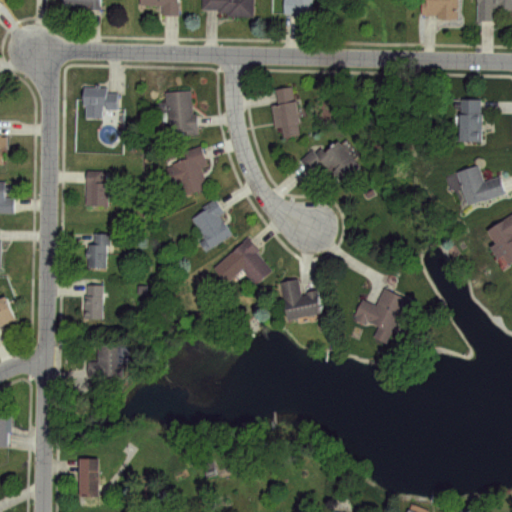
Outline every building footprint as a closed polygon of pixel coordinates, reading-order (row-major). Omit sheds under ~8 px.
[(61,0),(61,9),(99,9),(98,0),(61,0)] [(141,0),(178,0),(178,14),(160,13),(160,3),(141,3),(141,0)] [(205,0),(253,0),(253,15),(226,15),(226,12),(218,12),(218,7),(205,7),(205,0)] [(312,0),(312,17),(295,17),(295,12),(282,12),(282,0),(312,0)] [(426,0),(459,0),(459,17),(440,17),(438,10),(427,10),(426,0)] [(475,0),(511,0),(511,8),(495,8),(494,19),(478,18),(478,6),(475,6),(475,0)] [(275,88),(293,84),(300,122),(298,123),(300,134),(282,138),(280,127),(276,128),(271,105),(278,103),(275,88)] [(84,86),(106,86),(106,89),(118,89),(118,110),(104,109),(104,117),(86,117),(86,105),(84,105),(84,86)] [(164,92),(190,90),(191,114),(197,113),(198,131),(160,134),(158,106),(165,105),(164,92)] [(461,98),(479,98),(481,141),(459,140),(461,98)] [(337,140),(360,164),(345,179),(321,154),(337,140)] [(184,150),(200,144),(207,164),(200,166),(207,186),(183,195),(171,161),(186,156),(184,150)] [(455,170),(478,162),(484,181),(499,176),(504,191),(466,204),(455,170)] [(86,172),(102,172),(102,180),(109,180),(108,205),(85,204),(86,172)] [(0,180),(5,180),(4,183),(10,183),(11,191),(4,192),(5,197),(13,197),(13,211),(0,211),(0,180)] [(205,204),(216,197),(225,212),(220,216),(232,234),(206,251),(199,241),(204,238),(191,217),(207,207),(205,204)] [(485,228),(511,212),(511,259),(508,262),(502,253),(497,257),(489,245),(494,242),(485,228)] [(96,233),(110,233),(110,244),(106,244),(106,266),(87,266),(87,242),(96,242),(96,233)] [(248,236),(259,249),(256,252),(272,270),(256,284),(229,253),(248,236)] [(282,281),(296,278),(300,293),(314,290),(319,311),(286,319),(282,301),(286,300),(282,281)] [(87,284),(102,284),(102,318),(82,318),(82,294),(87,294),(87,284)] [(384,285),(409,298),(389,340),(368,330),(373,319),(368,317),(365,324),(353,319),(364,295),(376,301),(384,285)] [(0,296),(2,296),(12,318),(0,322),(0,296)] [(99,342),(119,342),(119,376),(87,377),(87,362),(99,362),(99,342)] [(0,412),(13,413),(12,432),(8,431),(7,446),(0,445),(0,412)] [(80,458),(99,458),(99,495),(80,495),(80,458)]
